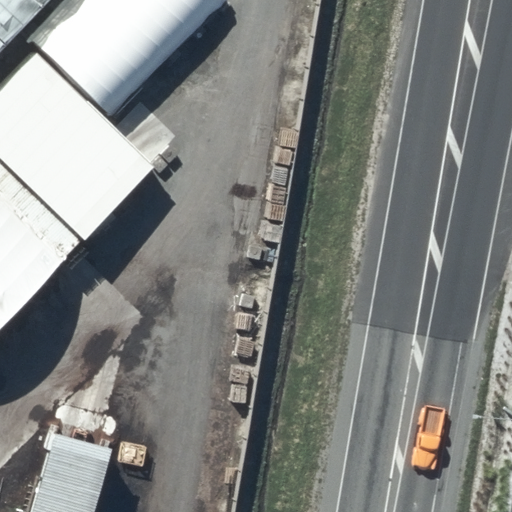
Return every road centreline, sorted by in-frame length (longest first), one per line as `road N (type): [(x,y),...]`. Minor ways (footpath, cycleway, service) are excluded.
road 1 (primary): [(386,511),(460,120)]
road 2 (primary): [(503,0),(460,120)]
road 3 (primary): [(460,120),(459,0)]
